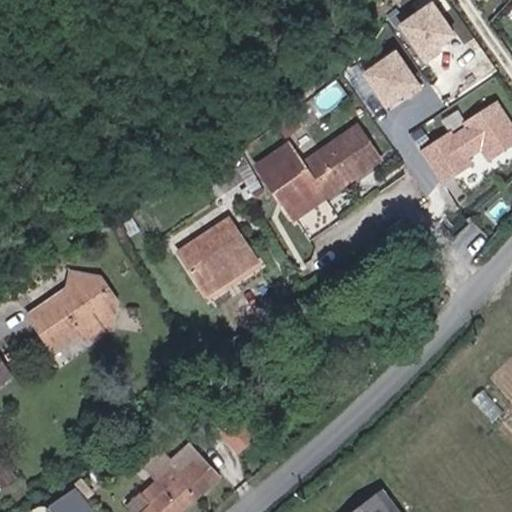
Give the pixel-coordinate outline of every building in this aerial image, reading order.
[(462,34),(439,2),(408,23),(431,56),(462,34)] [(428,85),(403,50),(371,72),(396,107),(428,85)] [(459,130),(431,149),(454,182),(479,164),(475,158),(489,149),(496,160),(511,149),(511,112),(504,100),(472,122),(474,125),(461,134),(459,130)] [(260,163),(297,219),(388,159),(363,122),(308,157),(296,140),(260,163)] [(180,249),(202,283),(253,250),(230,216),(180,249)] [(253,250),(202,283),(208,292),(259,259),(253,250)] [(55,350),(81,332),(89,342),(100,333),(103,283),(98,275),(64,269),(65,286),(28,315),(55,350)] [(115,297),(103,283),(100,333),(112,324),(115,297)] [(0,351),(0,386),(17,374),(0,351)] [(239,451),(252,441),(236,421),(223,431),(239,451)] [(173,466),(195,488),(217,466),(195,444),(173,466)] [(178,511),(199,492),(195,488),(173,466),(159,452),(148,463),(162,477),(146,493),(154,502),(143,511),(178,511)] [(96,511),(77,485),(52,504),(57,511),(96,511)] [(406,511),(390,489),(356,511),(406,511)]
